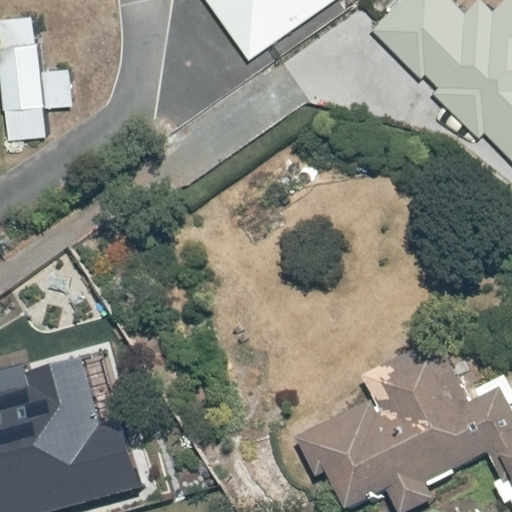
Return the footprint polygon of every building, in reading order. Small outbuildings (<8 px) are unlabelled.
[(215,0),(252,51),(324,0),(215,0)] [(452,0),(402,0),(375,28),(424,75),(426,72),(438,83),(431,91),(481,139),(485,134),(511,160),(511,0),(503,0),(493,11),(482,0),(478,0),(466,13),(452,0)] [(59,13),(3,18),(13,143),(68,139),(59,13)] [(390,396),(301,432),(326,486),(340,479),(354,511),(355,511),(398,493),(406,511),(428,511),(445,505),(441,497),(471,484),(467,474),(494,461),(508,511),(509,511),(511,511),(511,378),(482,391),(465,350),(384,382),(390,396)] [(0,511),(59,511),(142,490),(123,421),(102,426),(84,359),(27,375),(30,387),(0,394),(0,511)]
